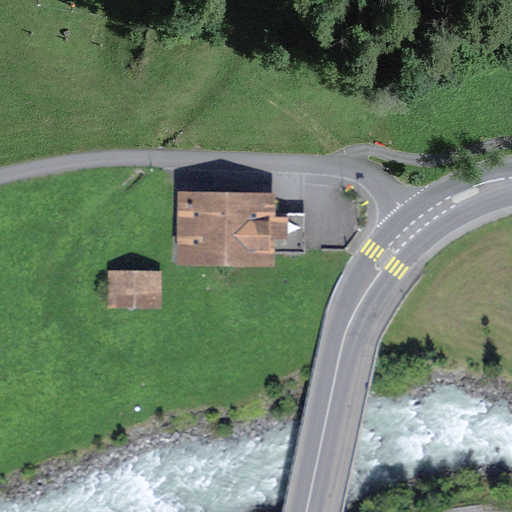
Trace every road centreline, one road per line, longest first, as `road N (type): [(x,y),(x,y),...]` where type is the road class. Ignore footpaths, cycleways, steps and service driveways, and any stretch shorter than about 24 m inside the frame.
road 1 (unclassified): [(0,183),(97,162),(320,165)]
road 2 (secondary): [(415,226),(383,259),(345,331),(306,511)]
